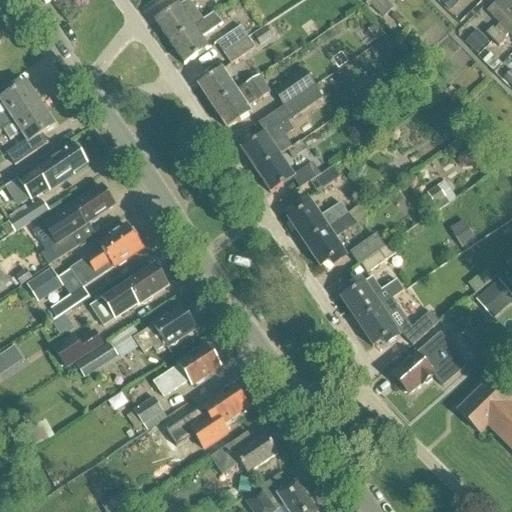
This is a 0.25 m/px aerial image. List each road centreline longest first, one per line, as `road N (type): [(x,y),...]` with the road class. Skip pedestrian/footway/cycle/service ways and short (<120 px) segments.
road 1 (residential): [(357,387),(367,369),(267,216)]
road 2 (unclassified): [(203,257),(100,105)]
road 3 (residential): [(479,511),(364,395)]
road 4 (unclassified): [(290,394),(203,257)]
road 5 (residential): [(267,216),(174,84)]
